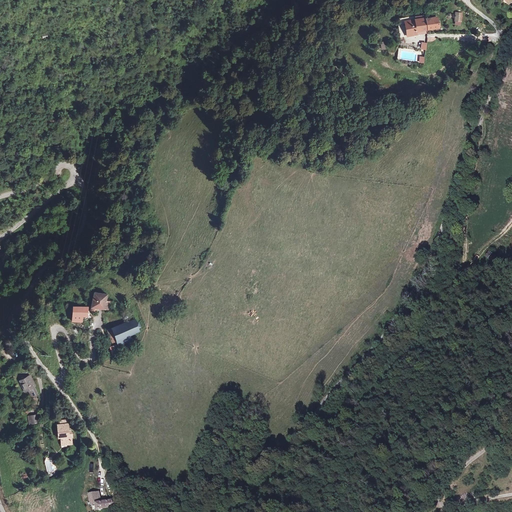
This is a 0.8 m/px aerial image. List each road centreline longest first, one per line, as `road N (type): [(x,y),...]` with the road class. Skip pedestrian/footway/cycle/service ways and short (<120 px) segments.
road 1 (unclassified): [(242,511),(382,337),(439,242),(509,37),(465,0)]
road 2 (unclassified): [(77,176),(84,190),(78,233),(35,280),(21,326),(35,358),(94,436),(104,495)]
road 3 (track): [(447,296),(420,343),(445,341),(446,348),(417,394),(400,444)]
road 4 (track): [(511,494),(433,504),(479,452),(511,435)]
road 5 (track): [(486,115),(467,204),(464,278)]
